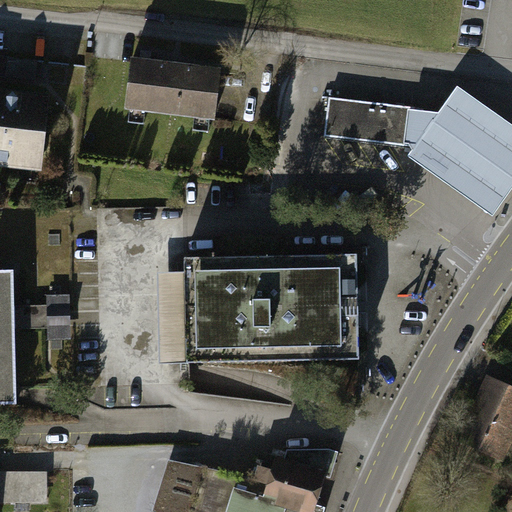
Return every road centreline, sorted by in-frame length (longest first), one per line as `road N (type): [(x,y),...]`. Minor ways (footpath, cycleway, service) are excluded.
road 1 (residential): [(511,71),(0,10)]
road 2 (secondary): [(368,511),(442,358),(511,254)]
